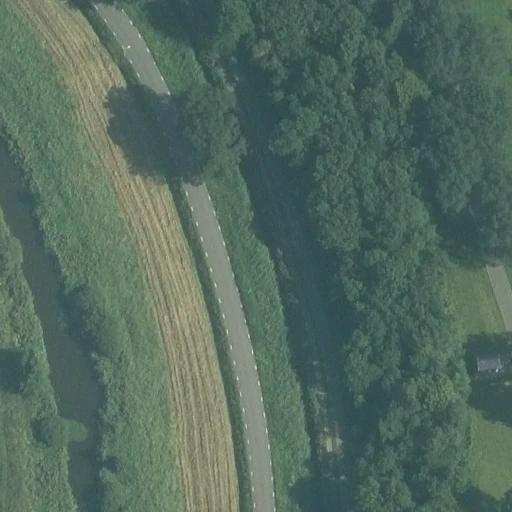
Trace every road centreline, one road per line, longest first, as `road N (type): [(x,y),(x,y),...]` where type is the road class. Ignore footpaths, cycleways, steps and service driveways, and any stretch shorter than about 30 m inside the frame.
road 1 (tertiary): [(250,511),(244,398),(171,135),(93,0)]
road 2 (unknown): [(189,0),(272,199),(315,361),(334,511)]
road 3 (unclassified): [(511,343),(460,205),(429,0)]
